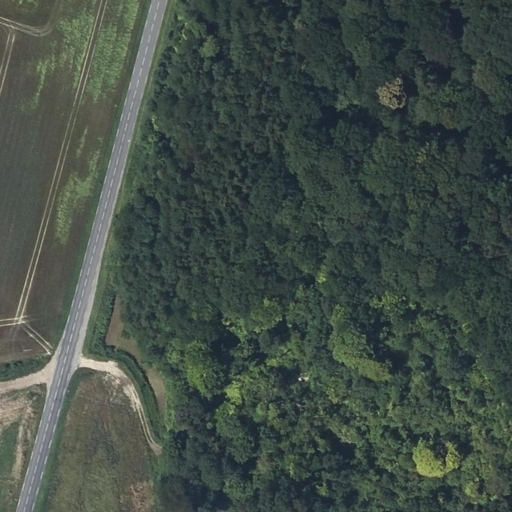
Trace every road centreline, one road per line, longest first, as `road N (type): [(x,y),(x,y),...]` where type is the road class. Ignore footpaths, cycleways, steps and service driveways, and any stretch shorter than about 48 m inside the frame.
road 1 (track): [(170,449),(213,312),(259,230),(437,95),(511,7)]
road 2 (secondary): [(21,511),(159,0)]
road 3 (track): [(430,511),(312,460),(170,449)]
road 4 (track): [(0,383),(41,373),(64,356),(110,366),(130,383),(151,443),(170,449)]
